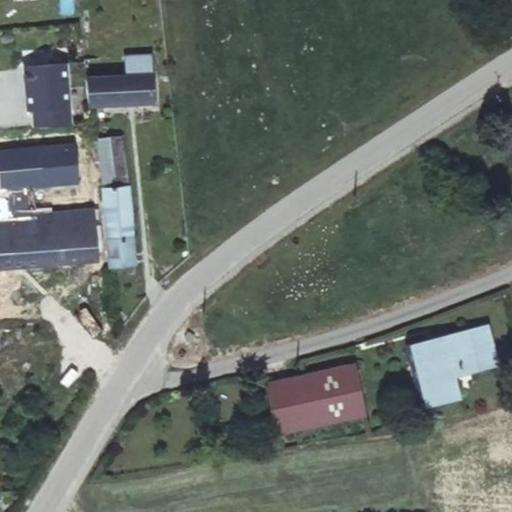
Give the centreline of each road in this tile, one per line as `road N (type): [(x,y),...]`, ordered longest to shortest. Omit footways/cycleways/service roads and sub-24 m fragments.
road 1 (unclassified): [(126,376),(177,300),(511,64)]
road 2 (residential): [(126,376),(223,367),(511,271)]
road 3 (unclassified): [(40,511),(126,376)]
